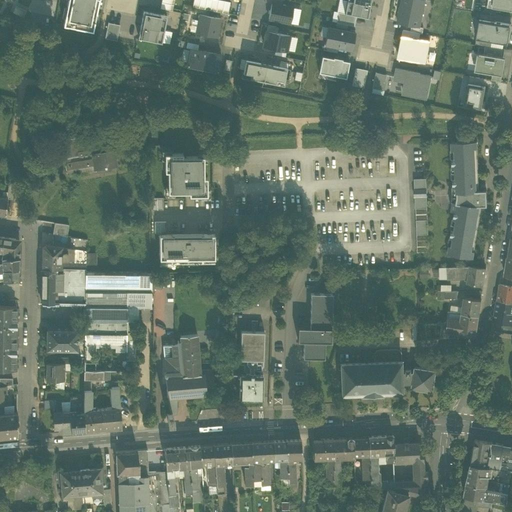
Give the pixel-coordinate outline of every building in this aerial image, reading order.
[(98,0),(67,0),(63,24),(92,30),(98,0)] [(216,11),(218,0),(212,0),(210,10),(216,11)] [(222,13),(224,1),(220,0),(218,0),(216,11),(222,13)] [(347,0),(344,13),(356,15),(367,17),(370,5),(347,0)] [(416,8),(417,0),(401,0),(397,22),(412,25),(420,27),(423,9),(416,8)] [(511,0),(482,0),(482,5),(511,9),(511,0)] [(228,14),(230,2),(224,1),(222,13),(228,14)] [(173,5),(161,3),(160,8),(172,11),(173,5)] [(290,23),(293,8),(281,5),(271,3),(268,19),(290,23)] [(26,11),(15,5),(12,12),(23,17),(26,11)] [(301,9),(293,8),(290,23),(298,25),(301,9)] [(143,11),(141,25),(164,30),(167,16),(143,11)] [(338,12),(336,22),(353,26),(356,15),(344,13),(338,12)] [(481,13),(479,18),(492,21),(493,15),(481,13)] [(217,37),(220,18),(199,14),(198,20),(196,33),(217,37)] [(508,44),(509,37),(511,24),(496,21),(492,21),(479,18),(479,19),(480,19),(478,30),(478,29),(476,38),(492,41),(504,43),(508,44)] [(189,32),(196,33),(198,20),(192,19),(189,32)] [(108,22),(105,38),(116,40),(120,25),(108,22)] [(164,30),(141,25),(138,38),(161,42),(164,30)] [(325,37),(327,27),(321,25),(319,35),(325,37)] [(420,27),(412,25),(411,31),(420,33),(422,33),(423,27),(420,27)] [(352,45),(355,32),(327,27),(325,37),(324,44),(338,46),(342,47),(342,43),(352,45)] [(170,31),(164,30),(161,42),(168,44),(170,31)] [(402,36),(418,39),(420,33),(411,31),(403,30),(402,36)] [(286,50),(289,36),(277,33),(266,31),(263,45),(276,48),(286,50)] [(289,36),(286,50),(294,52),(297,37),(289,36)] [(398,56),(425,62),(430,41),(418,39),(402,36),(398,56)] [(476,38),(475,44),(485,46),(490,47),(492,41),(476,38)] [(189,48),(196,49),(197,43),(187,41),(186,47),(189,48)] [(490,47),(503,49),(504,43),(492,41),(490,47)] [(338,46),(324,44),(323,49),(337,52),(338,46)] [(485,46),(484,54),(501,57),(503,49),(490,47),(485,46)] [(217,71),(221,55),(196,49),(189,48),(189,50),(186,62),(186,64),(217,71)] [(285,57),(286,50),(276,48),(274,55),(285,57)] [(186,62),(189,50),(183,49),(180,61),(186,62)] [(501,65),(502,57),(501,57),(484,54),(478,53),(476,63),(480,64),(479,71),(492,73),(502,75),(504,66),(501,65)] [(345,78),(349,61),(341,59),(341,58),(333,57),(333,58),(321,55),(318,72),(345,78)] [(250,79),(263,81),(266,64),(246,59),(244,69),(243,72),(242,72),(241,78),(250,80),(250,79)] [(232,61),(226,60),(223,71),(229,73),(232,61)] [(279,66),(266,64),(263,81),(275,84),(275,85),(284,86),(285,81),(287,68),(279,66)] [(419,96),(426,98),(431,76),(409,72),(409,71),(397,68),(394,79),(405,82),(403,91),(419,94),(419,96)] [(302,73),(296,71),(294,79),(300,81),(302,73)] [(354,71),(351,83),(363,85),(365,74),(354,71)] [(387,74),(375,72),(372,88),(384,90),(387,74)] [(470,76),(468,83),(484,85),(485,78),(470,76)] [(482,108),(484,97),(482,97),(484,85),(468,83),(465,105),(482,108)] [(51,161),(63,159),(79,156),(78,152),(81,152),(78,137),(74,138),(67,138),(66,137),(64,136),(62,136),(62,138),(57,137),(54,151),(51,151),(51,152),(50,152),(50,161),(51,161)] [(78,137),(81,152),(89,150),(81,136),(78,137)] [(477,147),(477,140),(451,141),(452,149),(455,149),(455,157),(452,157),(452,166),(456,166),(457,177),(453,177),(453,186),(457,186),(457,196),(456,201),(453,201),(451,210),(455,210),(453,218),(457,219),(456,230),(452,229),(450,238),(454,239),(453,246),(449,245),(448,254),(473,258),(474,251),(470,250),(472,240),(471,240),(472,233),(473,233),(475,221),(474,221),(475,213),(472,212),(473,205),(475,205),(475,204),(481,205),(487,205),(486,189),(479,190),(479,184),(479,183),(474,184),(473,177),(475,177),(475,164),(473,164),(473,157),(474,157),(474,147),(477,147)] [(132,147),(79,156),(63,159),(65,167),(66,174),(95,169),(116,165),(115,163),(134,160),(132,147)] [(183,154),(165,154),(165,171),(168,171),(168,193),(189,192),(189,196),(207,195),(207,177),(204,178),(204,156),(183,157),(183,154)] [(51,161),(53,169),(65,167),(63,159),(51,161)] [(426,178),(414,179),(414,189),(414,190),(426,189),(426,178)] [(415,208),(427,208),(427,196),(414,196),(414,197),(415,197),(415,208)] [(470,250),(474,251),(481,205),(475,204),(475,205),(473,205),(472,212),(475,213),(474,221),(475,221),(473,233),(472,233),(471,240),(472,240),(470,250)] [(416,234),(428,234),(427,219),(416,220),(416,234)] [(53,234),(67,236),(69,225),(55,223),(53,234)] [(159,234),(159,258),(214,258),(214,234),(159,234)] [(0,236),(0,251),(2,252),(7,253),(6,259),(20,257),(20,245),(14,244),(15,239),(0,236)] [(70,247),(84,250),(84,249),(86,239),(71,237),(70,247)] [(42,268),(61,268),(61,264),(62,246),(45,243),(42,246),(41,268),(42,268)] [(62,246),(61,264),(65,264),(65,261),(85,262),(85,250),(84,249),(84,250),(70,247),(62,246)] [(0,270),(20,268),(20,257),(6,259),(1,259),(2,264),(0,264),(0,270)] [(463,274),(468,274),(470,266),(447,267),(447,277),(464,276),(463,274)] [(486,269),(470,266),(468,274),(467,282),(483,285),(486,269)] [(20,279),(20,268),(0,270),(0,276),(2,276),(3,281),(20,279)] [(85,270),(85,269),(61,268),(42,268),(41,302),(59,303),(59,302),(79,303),(85,303),(85,270)] [(419,276),(428,276),(428,268),(419,268),(419,276)] [(84,321),(127,322),(127,307),(138,307),(151,307),(151,306),(151,296),(151,289),(151,278),(151,271),(85,270),(85,303),(84,321)] [(151,289),(161,289),(161,278),(151,278),(151,289)] [(497,300),(511,302),(511,286),(499,284),(497,300)] [(311,293),(310,327),(331,328),(332,294),(311,293)] [(465,297),(462,313),(479,316),(481,300),(465,297)] [(511,321),(511,318),(511,302),(497,300),(493,320),(497,321),(509,323),(511,323),(511,321)] [(0,337),(16,338),(16,328),(16,321),(16,307),(0,306),(0,337)] [(138,322),(138,307),(127,307),(127,322),(134,322),(138,322)] [(476,335),(479,316),(462,313),(454,312),(454,319),(449,319),(448,329),(448,330),(456,332),(476,335)] [(109,370),(126,371),(126,359),(127,344),(126,344),(127,332),(127,331),(127,322),(84,321),(84,329),(84,357),(84,359),(95,359),(95,362),(95,369),(95,370),(103,370),(109,370)] [(496,331),(511,333),(511,326),(509,326),(509,323),(497,321),(496,331)] [(297,341),(303,341),(303,339),(306,339),(307,327),(298,327),(297,341)] [(331,342),(331,328),(310,327),(307,327),(306,339),(303,339),(303,341),(325,341),(331,342)] [(77,357),(84,357),(84,329),(47,328),(46,348),(76,349),(77,357)] [(442,328),(440,338),(455,337),(456,332),(448,330),(448,329),(442,328)] [(135,331),(134,331),(127,331),(127,332),(126,344),(127,344),(126,359),(135,360),(135,331)] [(244,371),(246,373),(246,372),(253,372),(253,370),(253,367),(261,368),(262,368),(263,366),(264,332),(241,331),(240,358),(238,358),(238,364),(244,364),(244,371)] [(180,336),(180,340),(183,375),(200,374),(200,370),(197,334),(180,336)] [(16,348),(16,338),(0,337),(0,368),(15,369),(15,354),(16,354),(16,348)] [(165,376),(183,375),(180,340),(177,340),(177,344),(169,345),(170,357),(164,357),(165,371),(164,372),(164,375),(165,376)] [(324,358),(325,341),(303,341),(303,358),(324,358)] [(64,371),(71,371),(71,357),(58,357),(58,363),(64,363),(64,371)] [(362,393),(362,394),(384,393),(384,392),(404,392),(404,383),(412,383),(412,387),(433,390),(436,370),(415,367),(414,371),(411,371),(411,369),(406,369),(406,371),(403,372),(403,361),(341,364),(342,394),(362,393)] [(46,382),(55,382),(55,380),(64,380),(64,371),(64,363),(58,363),(46,363),(46,382)] [(84,379),(103,379),(103,378),(103,370),(95,370),(95,369),(84,369),(84,379)] [(165,376),(168,397),(169,397),(177,396),(206,394),(206,391),(215,390),(213,376),(212,376),(212,369),(200,370),(200,374),(183,375),(165,376)] [(254,372),(253,372),(246,372),(246,373),(245,373),(245,374),(239,374),(239,398),(246,398),(255,398),(262,398),(263,374),(254,374),(254,372)] [(0,377),(0,386),(7,385),(12,385),(12,378),(0,377)] [(84,389),(83,410),(91,409),(90,406),(91,405),(91,390),(84,389)] [(114,404),(114,407),(120,406),(119,390),(111,390),(113,403),(114,404)] [(69,411),(69,412),(71,431),(85,430),(84,413),(77,413),(77,411),(76,410),(76,396),(70,396),(69,411)] [(121,427),(120,406),(114,407),(101,408),(91,409),(83,410),(84,413),(85,430),(121,427)] [(68,432),(71,431),(69,412),(62,413),(62,410),(53,411),(55,428),(62,427),(63,432),(68,432)] [(0,436),(17,435),(17,413),(17,412),(16,412),(2,413),(0,413),(0,436)] [(172,422),(171,413),(161,414),(162,422),(172,422)] [(392,435),(386,436),(386,461),(393,461),(392,460),(394,460),(393,443),(393,435),(392,435)] [(368,436),(356,437),(357,455),(362,455),(369,455),(368,436)] [(369,455),(369,462),(377,462),(386,461),(386,436),(368,436),(369,455)] [(333,438),(334,458),(341,458),(347,457),(346,437),(333,438)] [(313,439),(314,459),(326,458),(334,458),(333,438),(313,439)] [(300,439),(287,440),(287,459),(293,459),(301,458),(300,439)] [(471,464),(489,466),(492,442),(475,439),(471,464)] [(287,459),(287,440),(273,441),(274,459),(279,459),(287,459)] [(230,462),(248,461),(252,461),(251,441),(229,442),(230,462)] [(253,484),(261,484),(260,460),(259,441),(251,441),(252,461),(253,484)] [(259,441),(260,460),(265,460),(265,462),(268,462),(268,463),(270,463),(270,460),(274,459),(273,441),(259,441)] [(408,493),(421,497),(420,484),(426,483),(425,478),(428,478),(428,471),(425,471),(425,465),(422,465),(422,461),(422,459),(424,459),(424,458),(421,458),(420,442),(410,443),(410,441),(404,441),(404,443),(393,443),(394,460),(401,459),(401,462),(413,462),(413,479),(411,481),(393,482),(394,490),(408,493)] [(229,463),(230,462),(229,442),(213,444),(215,464),(229,463)] [(504,444),(492,442),(489,466),(490,466),(498,467),(501,468),(504,444)] [(210,463),(210,466),(215,465),(215,464),(213,444),(200,445),(201,464),(210,463)] [(511,445),(504,444),(501,468),(502,468),(511,469),(511,445)] [(202,471),(201,464),(200,445),(188,446),(190,471),(194,471),(202,471)] [(185,492),(191,492),(190,471),(188,446),(176,447),(178,472),(183,472),(185,492)] [(173,473),(178,472),(176,447),(164,448),(166,471),(167,480),(168,494),(175,493),(175,492),(173,473)] [(117,465),(119,511),(149,511),(148,471),(148,466),(147,449),(115,452),(116,465),(117,465)] [(369,462),(369,455),(362,455),(363,478),(370,478),(369,462)] [(326,483),(332,484),(334,458),(326,458),(325,483),(326,483)] [(341,458),(334,458),(332,484),(340,484),(341,458)] [(280,477),(288,477),(287,459),(279,459),(280,477)] [(287,459),(288,477),(288,482),(295,481),(295,461),(293,461),(293,459),(287,459)] [(269,483),(268,463),(268,462),(265,462),(265,460),(260,460),(261,484),(269,483)] [(253,484),(252,461),(248,461),(248,465),(244,466),(245,487),(253,486),(253,484)] [(378,472),(377,462),(369,462),(370,478),(370,484),(387,488),(387,480),(379,481),(379,472),(378,472)] [(229,467),(229,463),(215,464),(215,465),(216,485),(217,494),(224,493),(224,484),(225,484),(223,467),(229,467)] [(471,464),(467,480),(488,483),(489,475),(490,466),(489,466),(471,464)] [(216,485),(215,465),(210,466),(209,466),(208,466),(207,466),(207,467),(208,485),(216,485)] [(80,469),(82,494),(92,493),(92,495),(102,495),(103,495),(102,489),(101,481),(104,481),(102,466),(89,467),(89,468),(80,469)] [(489,475),(495,476),(497,474),(498,467),(490,466),(489,475)] [(502,476),(511,477),(511,469),(502,468),(501,473),(502,476)] [(72,495),(82,494),(80,469),(70,470),(70,469),(57,470),(57,473),(55,473),(56,482),(58,482),(58,485),(61,485),(62,498),(67,497),(73,497),(72,495)] [(149,511),(160,511),(158,480),(167,480),(166,471),(155,471),(148,471),(149,511)] [(194,472),(194,471),(190,471),(191,492),(198,491),(197,473),(195,473),(194,472)] [(160,511),(169,511),(168,494),(167,480),(158,480),(160,511)] [(478,497),(484,498),(485,489),(486,485),(467,482),(464,495),(478,497)] [(340,484),(332,484),(331,499),(339,500),(340,484)] [(104,509),(104,511),(111,511),(110,488),(102,489),(103,495),(102,495),(103,503),(99,503),(100,504),(102,506),(103,507),(104,509)] [(402,511),(405,502),(407,494),(408,493),(394,490),(387,488),(380,511),(402,511)] [(502,492),(485,489),(484,498),(506,502),(508,493),(502,492)] [(178,492),(175,492),(175,493),(168,494),(169,511),(178,511),(178,506),(179,506),(178,492)] [(421,497),(407,494),(405,502),(419,505),(421,497)] [(93,504),(99,503),(103,503),(102,495),(92,495),(93,504)] [(464,495),(462,502),(476,506),(478,497),(464,495)] [(462,502),(461,509),(472,511),(475,511),(476,506),(462,502)]
